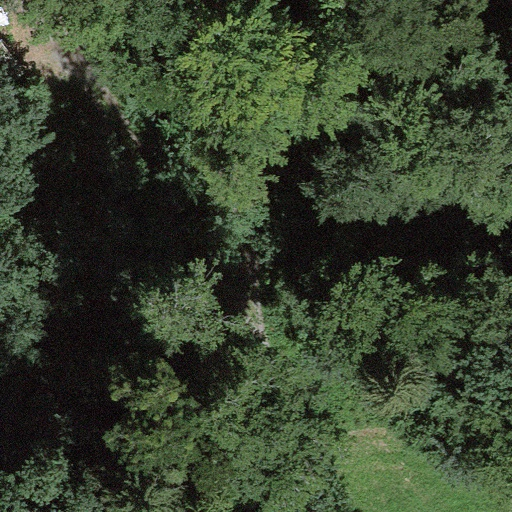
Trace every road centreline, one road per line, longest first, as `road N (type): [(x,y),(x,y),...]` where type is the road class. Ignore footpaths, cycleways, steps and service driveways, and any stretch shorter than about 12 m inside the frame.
road 1 (track): [(335,511),(32,0)]
road 2 (track): [(237,340),(247,172),(199,0)]
